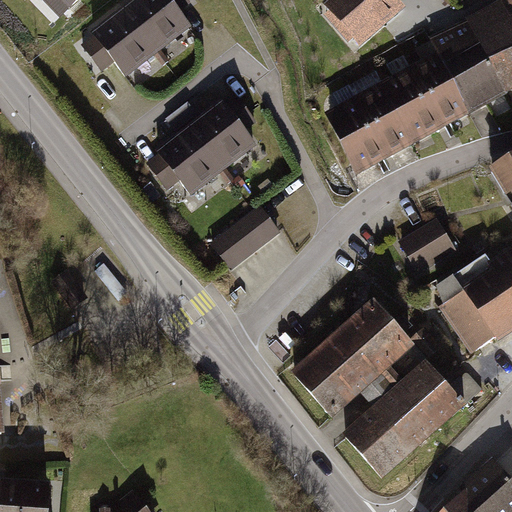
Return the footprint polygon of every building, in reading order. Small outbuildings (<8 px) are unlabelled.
[(43,0),(60,17),(77,0),(43,0)] [(192,7),(186,0),(145,0),(83,47),(104,75),(112,69),(125,85),(192,34),(179,16),(192,7)] [(393,0),(336,0),(324,11),(361,54),(406,15),(393,0)] [(511,4),(324,107),(361,174),(511,91),(511,4)] [(257,125),(237,99),(147,167),(167,194),(178,186),(191,202),(257,152),(244,135),(257,125)] [(511,154),(491,167),(511,200),(511,154)] [(281,236),(260,209),(211,246),(231,274),(281,236)] [(402,239),(424,273),(463,248),(441,214),(402,239)] [(511,252),(463,286),(465,289),(440,306),(472,352),(496,335),(499,339),(511,329),(511,252)] [(90,302),(68,273),(53,284),(74,314),(90,302)] [(336,422),(413,352),(372,307),(294,376),(336,422)] [(466,405),(429,364),(347,438),(384,478),(466,405)] [(511,485),(497,470),(449,511),(509,511),(511,510),(511,485)] [(5,491),(3,511),(54,511),(56,495),(5,491)] [(118,506),(94,507),(94,511),(146,511),(129,495),(118,506)]
